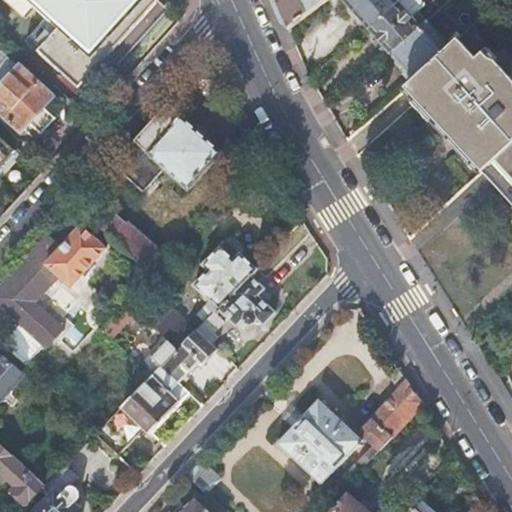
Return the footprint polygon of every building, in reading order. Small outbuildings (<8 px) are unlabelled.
[(36,8),(26,0),(5,0),(27,18),(36,8)] [(26,0),(36,8),(50,21),(59,28),(38,51),(80,88),(94,72),(158,0),(26,0)] [(161,0),(158,0),(94,72),(104,81),(170,7),(161,0)] [(276,0),(290,31),(332,0),(276,0)] [(341,0),(368,29),(396,4),(401,0),(341,0)] [(368,29),(391,54),(419,29),(426,22),(418,13),(409,20),(396,4),(368,29)] [(413,78),(458,39),(461,36),(457,33),(436,50),(419,29),(391,54),(413,78)] [(404,87),(442,130),(501,76),(483,55),(476,60),(458,39),(413,78),(404,87)] [(53,96),(8,57),(0,66),(0,112),(22,132),(30,123),(43,134),(58,118),(45,106),(53,96)] [(442,130),(480,172),(482,170),(484,168),(511,143),(511,88),(501,76),(442,130)] [(169,105),(114,166),(151,199),(169,180),(186,195),(223,154),(169,105)] [(511,143),(484,168),(511,199),(511,143)] [(99,227),(151,275),(170,254),(152,237),(149,240),(130,223),(128,226),(113,213),(99,227)] [(48,238),(25,262),(50,285),(57,277),(70,287),(107,247),(82,225),(61,249),(48,238)] [(207,268),(193,284),(209,299),(187,324),(172,310),(155,328),(168,340),(177,349),(197,329),(249,274),(255,267),(225,239),(202,263),(207,268)] [(0,289),(0,304),(20,322),(2,342),(27,364),(45,344),(38,338),(55,319),(35,302),(50,285),(25,262),(0,289)] [(249,274),(197,329),(211,343),(218,335),(213,331),(224,319),(220,315),(224,311),(242,327),(250,320),(251,322),(255,322),(257,319),(263,326),(275,313),(257,295),(264,288),(249,274)] [(74,301),(59,314),(70,326),(59,337),(72,351),(98,327),(74,301)] [(125,303),(101,329),(112,338),(128,321),(131,323),(139,315),(125,303)] [(168,340),(153,359),(150,357),(141,368),(145,371),(150,364),(157,370),(162,365),(180,382),(199,363),(204,366),(219,350),(211,343),(197,329),(177,349),(168,340)] [(0,353),(23,374),(33,382),(39,375),(27,364),(2,342),(0,341),(0,353)] [(375,350),(391,375),(400,369),(384,344),(375,350)] [(0,399),(23,374),(0,353),(0,399)] [(130,398),(101,428),(96,434),(118,453),(145,425),(153,433),(192,392),(180,382),(162,365),(157,370),(150,364),(145,371),(151,377),(145,382),(130,398)] [(400,390),(361,431),(374,443),(381,449),(423,404),(400,369),(391,375),(400,390)] [(136,375),(122,391),(130,398),(145,382),(136,375)] [(363,440),(318,399),(279,442),(323,483),(363,440)] [(374,443),(347,473),(353,479),(381,449),(374,443)] [(0,445),(0,471),(17,487),(16,490),(30,502),(44,488),(46,486),(0,445)] [(411,448),(373,477),(391,501),(429,473),(411,448)] [(204,460),(190,475),(209,493),(223,478),(204,460)] [(44,488),(51,494),(34,511),(75,511),(70,507),(78,498),(78,495),(79,493),(76,489),(71,487),(81,476),(67,463),(47,484),(46,486),(44,488)] [(433,485),(407,511),(448,511),(444,509),(451,501),(433,485)] [(370,511),(350,493),(332,511),(370,511)] [(211,511),(196,497),(181,511),(211,511)]
